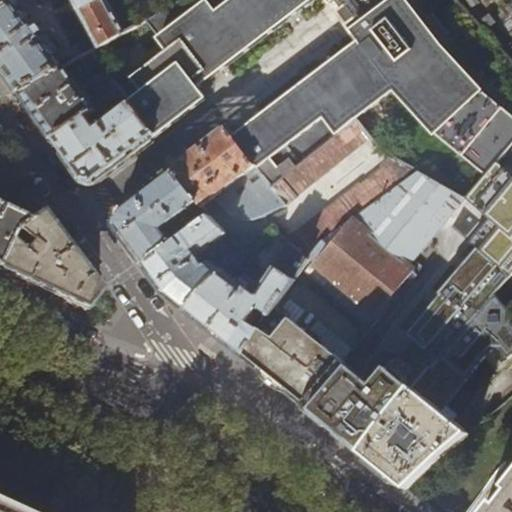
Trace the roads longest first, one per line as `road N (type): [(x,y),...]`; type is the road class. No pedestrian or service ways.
road 1 (residential): [(146,434),(178,356),(0,110)]
road 2 (primary): [(146,434),(0,367)]
road 3 (primary): [(255,489),(146,434)]
